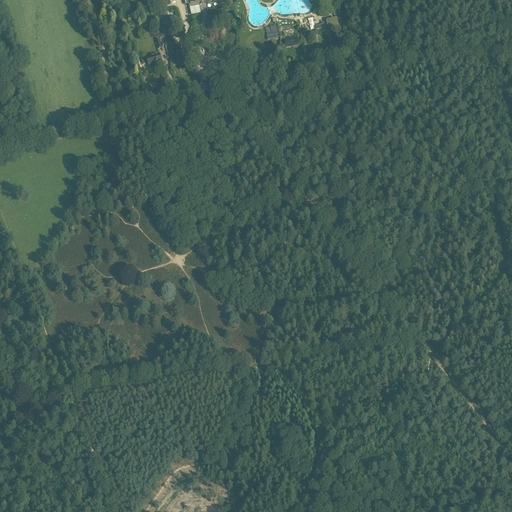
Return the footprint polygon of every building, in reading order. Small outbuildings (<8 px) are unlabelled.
[(329,24),(327,24),(328,28),(329,27),(330,31),(343,27),(337,4),(336,5),(335,0),(331,0),(335,17),(336,20),(329,22),(329,24)] [(168,17),(165,18),(166,24),(170,23),(170,24),(175,23),(173,15),(167,17),(168,17)] [(271,27),(265,28),(267,41),(268,41),(269,43),(272,43),(271,40),(273,40),(276,39),(276,40),(278,39),(277,34),(276,26),(271,27)] [(172,34),(165,36),(168,45),(175,43),(172,34)] [(285,40),(286,47),(298,45),(297,38),(285,40)] [(172,55),(169,56),(171,61),(174,60),(174,62),(182,59),(178,46),(170,48),(172,55)] [(159,54),(142,60),(143,64),(148,63),(149,67),(153,66),(154,68),(162,66),(161,63),(162,63),(159,54)]
